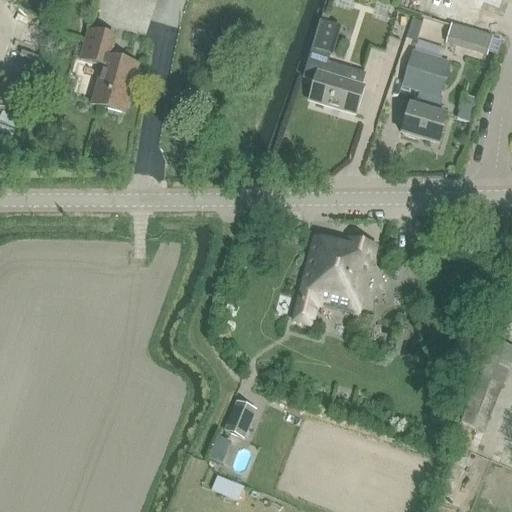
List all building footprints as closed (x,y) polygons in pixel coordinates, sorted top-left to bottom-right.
[(418,16),(415,34),(439,38),(442,21),(418,16)] [(491,39),(453,27),(447,45),(486,57),(487,53),(491,40),(491,39)] [(123,114),(137,65),(111,57),(116,39),(88,31),(79,62),(103,68),(92,106),(123,114)] [(312,49),(303,80),(316,85),(311,103),(354,116),(366,76),(329,64),(331,55),(334,44),(315,38),(312,49)] [(491,40),(487,53),(498,56),(501,42),(491,40)] [(437,116),(452,65),(414,52),(402,90),(418,95),(415,109),(410,108),(402,137),(439,148),(447,118),(437,116)] [(464,94),(456,119),(469,123),(477,98),(464,94)] [(315,238),(292,324),(310,327),(316,321),(319,311),(359,318),(378,249),(315,238)] [(485,434),(511,366),(511,349),(495,343),(462,425),(485,434)] [(237,404),(225,432),(245,441),(257,412),(237,404)] [(216,435),(209,456),(223,461),(230,440),(216,435)] [(247,465),(251,450),(237,447),(234,462),(247,465)] [(216,474),(210,489),(236,500),(242,485),(216,474)]
